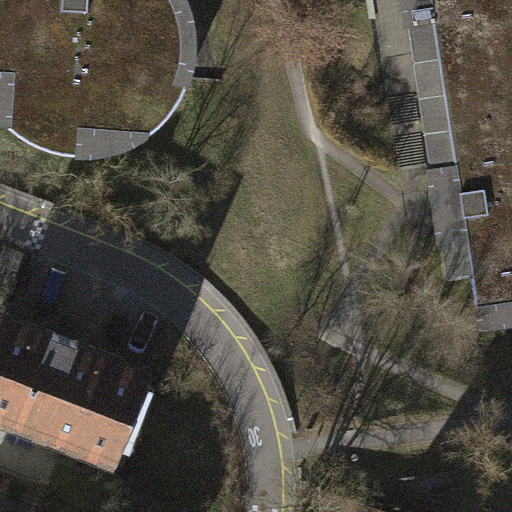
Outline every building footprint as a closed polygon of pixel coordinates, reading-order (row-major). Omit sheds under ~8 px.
[(42,141),(71,147),(72,119),(141,125),(153,114),(166,98),(178,77),(165,75),(175,56),(176,34),(176,19),(168,0),(0,0),(0,65),(6,66),(2,118),(20,132),(42,141)] [(511,0),(426,0),(437,70),(511,58),(511,0)] [(453,175),(472,298),(511,291),(511,58),(437,70),(453,175)] [(141,367),(0,311),(0,420),(103,461),(141,367)] [(377,511),(310,492),(304,511),(377,511)]
